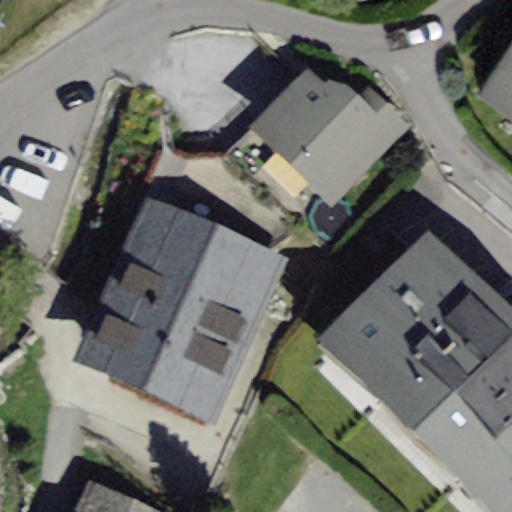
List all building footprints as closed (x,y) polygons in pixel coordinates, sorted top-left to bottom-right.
[(511,0),(507,0),(451,87),(511,126),(511,0)] [(304,71),(231,142),(313,222),(400,139),(357,95),(343,106),(304,71)] [(202,429),(274,273),(134,209),(62,364),(202,429)] [(296,359),(460,511),(511,511),(511,364),(394,254),(296,359)] [(140,511),(75,484),(62,511),(140,511)]
